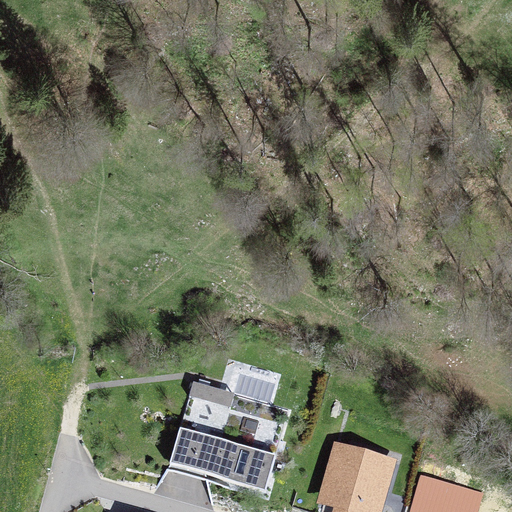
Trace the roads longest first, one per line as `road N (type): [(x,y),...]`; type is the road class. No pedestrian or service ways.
road 1 (track): [(63,484),(83,350)]
road 2 (residential): [(164,511),(63,484),(56,511)]
